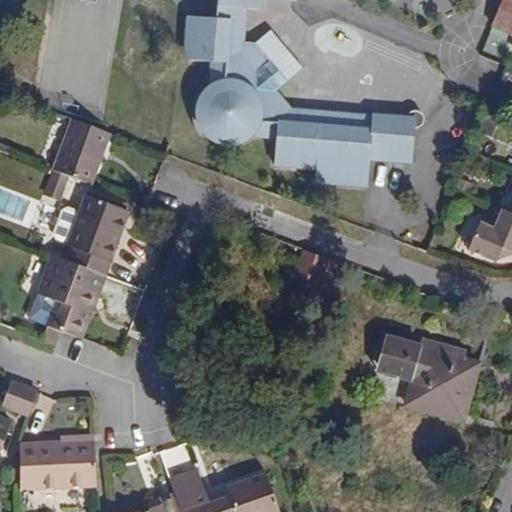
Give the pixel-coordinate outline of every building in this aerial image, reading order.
[(290,109),(275,91),(280,87),(263,65),(269,60),(255,41),(243,41),(245,8),(260,9),(260,0),(216,0),(215,17),(189,15),(184,58),(211,61),(210,84),(206,87),(201,94),(200,98),(197,106),(198,115),(200,123),(204,130),(206,134),(213,139),(221,143),(229,144),(233,144),(242,143),(249,139),(254,136),(275,137),(274,164),(315,168),(314,181),(367,186),(369,158),(412,162),(415,130),(419,129),(423,126),(424,122),(424,117),(423,115),(419,111),(415,110),(408,113),(405,117),(371,115),(371,117),(290,109)] [(511,0),(503,0),(492,25),(511,33),(511,0)] [(287,81),(269,60),(263,65),(280,87),(287,81)] [(91,184),(111,132),(72,117),(52,170),(91,184)] [(105,275),(129,211),(86,195),(67,245),(71,247),(66,260),(105,275)] [(511,253),(511,205),(509,213),(501,209),(492,228),(479,223),(468,250),(495,262),(501,248),(511,253)] [(309,280),(319,255),(294,245),(284,271),(309,280)] [(495,262),(511,255),(511,253),(501,248),(495,262)] [(92,309),(105,275),(66,260),(52,255),(36,295),(55,302),(46,326),(76,336),(87,308),(92,309)] [(81,338),(92,309),(87,308),(76,336),(81,338)] [(457,412),(472,362),(465,360),(467,353),(423,340),(421,348),(384,337),(375,369),(382,372),(385,378),(392,380),(398,376),(412,380),(407,397),(457,412)] [(465,414),(479,364),(472,362),(457,412),(465,414)] [(28,416),(37,392),(11,382),(2,406),(28,416)] [(457,412),(407,397),(405,405),(455,420),(457,412)] [(0,451),(11,422),(0,418),(0,451)] [(96,487),(93,440),(60,441),(19,444),(20,490),(96,487)] [(279,511),(266,472),(225,486),(229,495),(210,502),(197,468),(169,478),(174,493),(180,511),(279,511)] [(180,511),(174,493),(159,499),(162,506),(150,511),(146,511),(180,511)] [(162,506),(159,499),(147,504),(150,511),(162,506)]
